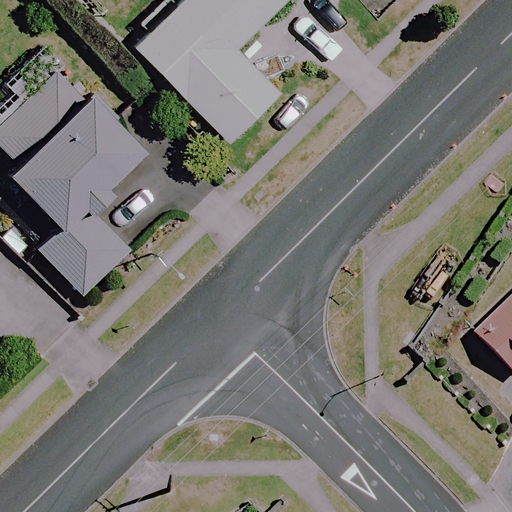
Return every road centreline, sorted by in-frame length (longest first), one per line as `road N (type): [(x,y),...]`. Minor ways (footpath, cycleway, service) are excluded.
road 1 (tertiary): [(222,319),(511,32)]
road 2 (tertiary): [(24,511),(222,319)]
road 3 (tertiary): [(413,511),(222,319)]
